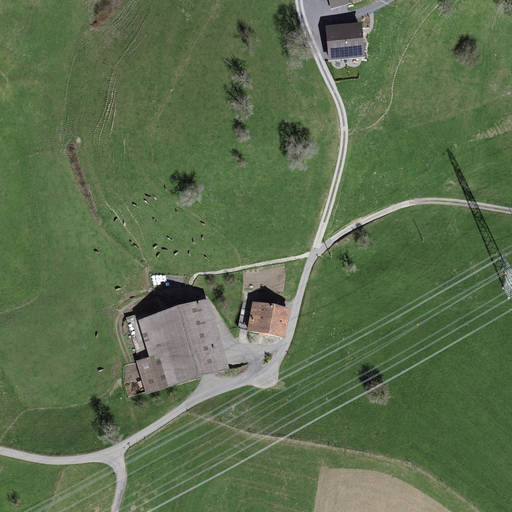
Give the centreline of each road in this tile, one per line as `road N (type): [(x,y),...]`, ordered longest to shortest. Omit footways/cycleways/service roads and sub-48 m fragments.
road 1 (track): [(299,0),(345,115),(346,137),(287,341),(277,360),(250,379),(183,407),(111,456),(122,478),(115,511)]
road 2 (track): [(511,211),(412,202),(343,232),(313,256)]
